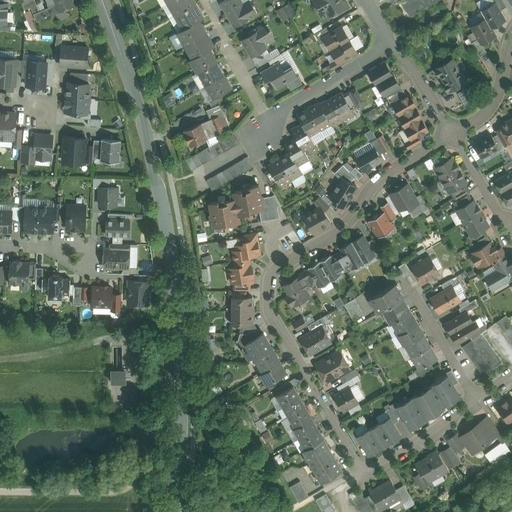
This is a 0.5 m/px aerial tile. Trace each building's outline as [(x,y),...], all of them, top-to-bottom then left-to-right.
[(34,0),(29,0),(22,3),(25,10),(31,7),(36,5),(34,0)] [(72,0),(54,0),(56,4),(59,12),(75,5),(72,0)] [(192,0),(173,0),(170,2),(168,3),(176,16),(177,15),(196,4),(192,0)] [(243,5),(240,0),(226,0),(220,3),(234,27),(257,14),(249,1),(243,5)] [(312,0),(318,11),(323,8),(324,9),(327,14),(332,11),(334,13),(338,14),(339,10),(345,7),(340,0),(312,0)] [(406,0),(404,2),(412,16),(438,0),(406,0)] [(494,2),(492,0),(481,0),(476,3),(485,18),(491,29),(505,21),(499,10),(494,2)] [(502,0),(492,0),(494,2),(499,10),(506,6),(502,0)] [(56,4),(39,11),(36,5),(31,7),(37,22),(59,12),(56,4)] [(196,4),(177,15),(185,28),(199,20),(203,18),(196,4)] [(292,4),(279,7),(282,19),(295,16),(292,4)] [(24,11),(32,30),(37,27),(30,9),(24,11)] [(485,18),(471,26),(478,38),(482,44),(495,36),(491,29),(485,18)] [(199,20),(185,28),(179,31),(187,44),(206,33),(199,20)] [(329,33),(322,37),(323,39),(330,51),(350,39),(342,25),(329,33)] [(255,29),(249,33),(250,35),(242,40),(251,57),(262,50),(257,42),(261,40),(262,42),(272,35),(270,31),(270,30),(269,30),(267,26),(256,32),(255,29)] [(326,28),(314,34),(317,40),(318,41),(323,39),(322,37),(329,33),(326,28)] [(206,33),(187,44),(194,57),(209,49),(214,46),(206,33)] [(478,38),(471,42),(479,56),(486,52),(482,44),(478,38)] [(350,39),(330,51),(335,61),(336,62),(341,58),(342,59),(345,60),(348,59),(350,58),(357,53),(350,39)] [(88,48),(61,46),(61,52),(60,65),(87,67),(88,48)] [(209,49),(194,57),(193,57),(201,71),(217,61),(209,49)] [(262,50),(251,57),(257,67),(268,61),(273,58),(270,52),(265,55),(262,50)] [(273,58),(268,61),(272,68),(280,63),(280,64),(284,61),(280,54),(273,58)] [(0,58),(0,84),(15,85),(16,71),(16,59),(0,58)] [(341,58),(336,62),(335,61),(330,64),(333,69),(351,59),(350,58),(348,59),(345,60),(342,59),(341,58)] [(451,59),(437,68),(436,68),(435,69),(436,71),(435,72),(437,74),(438,75),(444,86),(444,87),(445,90),(447,90),(448,92),(449,91),(449,92),(450,91),(465,82),(465,83),(465,82),(452,59),(451,59)] [(46,62),(28,60),(27,78),(27,86),(45,87),(46,62)] [(201,71),(198,72),(206,85),(224,75),(217,62),(217,61),(201,71)] [(272,68),(261,74),(265,81),(273,77),(278,85),(284,82),(284,83),(287,81),(287,80),(295,75),(298,80),(299,79),(291,66),(284,69),(280,64),(280,63),(272,68)] [(385,63),(369,72),(376,85),(377,84),(392,75),(392,74),(385,63)] [(88,74),(71,72),(70,82),(88,84),(88,74)] [(392,75),(377,84),(384,96),(385,95),(400,86),(393,74),(392,74),(392,75)] [(224,75),(206,85),(213,98),(214,98),(220,94),(232,88),(224,75)] [(70,82),(68,82),(68,90),(66,90),(66,97),(89,99),(90,91),(89,91),(89,84),(88,84),(70,82)] [(400,86),(385,95),(388,100),(404,91),(400,85),(400,86)] [(470,86),(457,93),(464,105),(477,98),(470,86)] [(363,102),(355,88),(349,91),(357,105),(363,102)] [(357,105),(349,91),(343,95),(352,110),(358,107),(357,105)] [(404,91),(388,100),(392,107),(393,106),(392,104),(406,96),(404,91)] [(343,95),(342,92),(331,98),(343,120),(354,113),(343,95)] [(220,94),(214,98),(213,98),(208,101),(211,106),(223,99),(220,94)] [(406,96),(392,104),(393,106),(399,116),(417,106),(410,94),(406,96)] [(66,97),(65,112),(74,113),(88,114),(88,113),(89,99),(66,97)] [(343,120),(331,98),(320,104),(320,105),(331,124),(332,126),(343,120)] [(331,124),(320,105),(320,104),(319,103),(308,109),(320,130),(331,124)] [(219,105),(206,111),(209,116),(222,111),(219,105)] [(417,106),(399,116),(398,116),(405,128),(422,119),(423,119),(416,107),(417,106)] [(320,130),(308,109),(297,115),(302,124),(309,136),(310,136),(320,130)] [(16,113),(0,111),(0,114),(0,115),(0,120),(0,139),(13,140),(14,140),(14,129),(16,113)] [(219,116),(184,130),(190,145),(216,135),(216,134),(229,129),(225,118),(221,120),(219,116)] [(511,118),(501,125),(502,127),(511,142),(511,141),(511,118)] [(422,119),(405,128),(404,129),(410,140),(411,141),(418,137),(429,131),(422,119)] [(309,136),(302,124),(291,130),(296,139),(296,138),(304,151),(315,145),(310,136),(309,136)] [(511,142),(502,127),(496,131),(498,134),(505,146),(511,142)] [(22,130),(14,129),(14,140),(13,140),(12,147),(21,148),(21,146),(22,130)] [(240,142),(234,132),(228,135),(234,146),(240,142)] [(492,137),(491,134),(473,144),(484,163),(485,163),(482,158),(498,148),(499,148),(492,137)] [(505,146),(498,134),(492,137),(499,148),(498,148),(501,153),(507,150),(505,146)] [(52,136),(36,135),(35,146),(35,152),(35,157),(36,157),(50,158),(50,153),(51,153),(52,136)] [(234,146),(228,135),(223,138),(229,149),(234,146)] [(390,148),(382,135),(376,138),(384,152),(390,148)] [(87,139),(64,137),(62,162),(85,163),(85,161),(86,145),(87,139)] [(418,137),(411,141),(410,140),(405,143),(408,149),(421,142),(418,137)] [(229,149),(223,138),(217,142),(223,152),(229,149)] [(304,151),(296,138),(296,139),(285,145),(289,153),(290,152),(298,166),(309,160),(304,151)] [(384,152),(376,138),(370,142),(373,147),(378,155),(384,152)] [(121,140),(101,139),(102,139),(101,158),(101,159),(100,159),(100,160),(120,162),(120,161),(119,161),(120,141),(121,141),(121,140)] [(102,140),(94,140),(93,145),(93,158),(101,158),(102,140)] [(223,152),(217,142),(212,145),(218,155),(223,152)] [(93,145),(86,145),(85,161),(92,161),(93,158),(93,145)] [(218,155),(212,145),(207,148),(213,158),(218,155)] [(35,146),(21,146),(21,148),(20,160),(35,161),(36,157),(35,157),(35,152),(35,146)] [(373,147),(356,157),(364,171),(381,161),(378,155),(373,147)] [(213,158),(207,148),(201,151),(207,162),(213,158)] [(445,150),(431,158),(436,166),(449,159),(448,157),(449,156),(445,150)] [(207,162),(201,151),(196,154),(202,164),(207,162)] [(298,166),(290,152),(289,153),(279,159),(291,180),(302,174),(298,166)] [(202,164),(196,154),(191,157),(197,168),(202,164)] [(197,168),(191,157),(186,160),(192,170),(197,168)] [(243,159),(249,170),(254,167),(248,157),(243,159)] [(436,166),(434,167),(442,180),(458,170),(451,158),(449,159),(436,166)] [(237,162),(243,173),(249,170),(243,159),(237,162)] [(279,159),(272,163),(273,165),(268,167),(277,182),(280,187),(291,180),(279,159)] [(511,160),(503,165),(508,173),(511,170),(511,160)] [(243,173),(237,162),(232,165),(238,176),(243,173)] [(350,172),(343,164),(335,172),(341,178),(342,177),(350,182),(355,177),(350,172)] [(238,176),(232,165),(227,168),(233,179),(238,176)] [(363,174),(355,167),(350,172),(355,177),(362,184),(363,184),(358,179),(363,174)] [(233,179),(227,168),(222,171),(228,182),(233,179)] [(277,182),(270,170),(265,173),(272,185),(277,182)] [(458,170),(442,180),(449,192),(463,184),(465,183),(462,176),(463,176),(461,172),(460,172),(458,170)] [(511,170),(508,173),(494,181),(501,193),(511,186),(511,170)] [(223,185),(228,182),(222,171),(217,174),(223,185)] [(217,174),(211,177),(217,188),(223,185),(217,174)] [(211,177),(206,180),(212,191),(217,188),(211,177)] [(341,178),(329,197),(332,199),(336,201),(335,203),(341,207),(344,208),(350,198),(350,199),(350,198),(352,195),(353,194),(352,194),(357,187),(350,182),(342,177),(341,178)] [(249,183),(242,185),(243,190),(233,191),(234,198),(235,198),(238,216),(250,214),(250,211),(259,209),(263,209),(261,198),(258,184),(251,186),(252,188),(249,189),(249,183)] [(410,191),(406,184),(403,186),(396,185),(394,191),(390,194),(399,210),(408,205),(414,216),(421,212),(416,204),(418,203),(415,197),(411,190),(410,191)] [(463,184),(450,191),(455,200),(467,193),(469,192),(465,185),(465,186),(463,184)] [(511,186),(501,193),(508,205),(511,202),(511,186)] [(118,188),(100,187),(100,205),(116,206),(116,196),(118,196),(118,188)] [(455,200),(453,201),(458,209),(465,205),(463,202),(470,198),(467,193),(455,200)] [(234,198),(226,200),(225,194),(218,196),(219,201),(210,203),(215,232),(228,229),(227,225),(240,222),(238,216),(235,198),(234,198)] [(428,208),(420,194),(415,197),(418,203),(416,204),(421,212),(428,208)] [(327,203),(319,195),(314,201),(318,208),(321,207),(324,212),(330,206),(327,203)] [(277,206),(273,206),(272,196),(261,198),(263,209),(259,209),(261,221),(280,218),(277,206)] [(470,198),(463,202),(465,205),(458,209),(456,210),(464,222),(480,213),(479,211),(481,210),(478,206),(477,207),(473,200),(471,201),(470,199),(471,199),(470,198)] [(341,207),(335,203),(336,201),(332,199),(327,203),(330,206),(336,212),(341,207)] [(400,224),(388,202),(380,206),(383,212),(384,211),(385,212),(384,212),(393,227),(400,224)] [(85,205),(67,205),(67,223),(67,229),(72,229),(73,229),(76,229),(76,230),(78,230),(78,229),(85,229),(85,205)] [(40,208),(34,207),(33,207),(26,206),(25,224),(25,231),(39,232),(40,208)] [(53,207),(47,207),(46,208),(40,208),(39,232),(53,232),(53,219),(54,207),(53,207)] [(318,208),(304,217),(313,233),(330,223),(324,212),(321,207),(318,208)] [(12,211),(0,210),(0,231),(12,232),(12,220),(12,211)] [(383,212),(378,215),(377,213),(373,215),(373,216),(374,217),(368,221),(369,221),(377,236),(377,237),(378,237),(383,234),(384,235),(388,236),(389,232),(388,231),(394,228),(393,227),(384,212),(385,212),(384,211),(383,212)] [(480,213),(464,222),(471,234),(467,236),(469,240),(484,231),(483,228),(488,225),(480,213)] [(130,220),(108,220),(109,220),(108,224),(106,224),(106,235),(130,235),(130,220)] [(484,231),(469,240),(472,245),(487,236),(484,231)] [(255,233),(243,235),(243,237),(238,238),(239,245),(244,245),(244,242),(257,240),(255,233)] [(374,255),(363,236),(352,242),(363,261),(374,255)] [(487,236),(472,245),(475,251),(490,242),(487,236)] [(257,240),(244,242),(244,245),(239,245),(236,246),(237,251),(234,255),(236,261),(242,260),(242,262),(249,261),(248,255),(259,253),(257,240)] [(363,261),(352,242),(341,249),(352,268),(363,261)] [(490,242),(471,253),(473,255),(469,257),(472,263),(476,261),(479,267),(491,260),(496,257),(494,253),(496,252),(490,242)] [(111,250),(105,249),(105,266),(128,267),(129,250),(111,250)] [(496,252),(494,253),(496,257),(498,259),(499,259),(505,255),(502,249),(496,252)] [(346,270),(337,254),(332,257),(341,273),(346,270)] [(330,255),(319,261),(331,281),(342,274),(341,273),(332,257),(330,255)] [(509,261),(505,255),(499,259),(500,261),(502,265),(506,263),(509,261)] [(429,256),(411,266),(422,284),(440,274),(429,256)] [(496,257),(491,260),(494,265),(500,261),(499,259),(498,259),(496,257)] [(22,260),(13,260),(13,261),(10,261),(9,284),(29,284),(29,279),(30,262),(22,261),(22,260)] [(242,260),(236,261),(237,267),(230,268),(232,283),(234,283),(242,281),(242,284),(250,283),(252,282),(251,277),(254,276),(252,267),(250,267),(249,261),(242,262),(242,260)] [(319,261),(308,268),(309,269),(317,283),(319,287),(331,281),(319,261)] [(511,261),(507,265),(506,263),(502,265),(500,261),(494,265),(497,270),(485,277),(492,289),(510,279),(510,280),(511,278),(511,261)] [(410,274),(404,263),(398,266),(404,277),(410,274)] [(317,283),(309,269),(304,272),(312,286),(317,283)] [(312,286),(304,272),(298,275),(299,276),(306,289),(312,286)] [(63,276),(49,276),(49,278),(49,290),(49,297),(50,297),(50,298),(51,299),(59,300),(60,299),(60,298),(62,298),(63,278),(63,276)] [(299,276),(284,285),(290,295),(285,297),(291,307),(295,304),(296,305),(302,302),(304,303),(309,300),(309,298),(305,290),(306,289),(299,276)] [(71,279),(63,278),(62,294),(70,294),(70,284),(71,279)] [(451,278),(441,284),(444,290),(452,286),(455,285),(451,278)] [(139,281),(129,280),(129,288),(127,288),(127,295),(129,295),(128,303),(148,304),(149,281),(139,281)] [(242,281),(234,283),(234,290),(246,290),(250,290),(250,283),(242,284),(242,281)] [(395,284),(370,298),(379,312),(383,310),(403,298),(395,284)] [(444,290),(431,298),(439,313),(461,301),(452,286),(444,290)] [(74,287),(73,294),(73,304),(81,305),(81,287),(74,287)] [(112,288),(93,287),(92,306),(111,306),(112,293),(112,288)] [(121,293),(112,293),(111,306),(110,311),(121,311),(121,293)] [(246,296),(232,296),(232,297),(232,310),(254,310),(254,304),(252,304),(252,296),(246,296)] [(354,298),(344,304),(353,320),(363,314),(354,298)] [(403,298),(383,310),(390,323),(388,324),(388,325),(393,322),(411,312),(403,298)] [(474,299),(459,309),(462,314),(466,311),(467,311),(478,305),(474,299)] [(254,310),(232,310),(232,324),(240,324),(252,324),(252,323),(254,323),(254,310)] [(462,314),(445,323),(451,334),(473,321),(472,321),(467,311),(466,311),(462,314)] [(411,312),(393,322),(399,333),(417,323),(411,312)] [(309,323),(315,321),(312,313),(305,316),(309,323)] [(506,315),(496,322),(499,327),(509,320),(506,315)] [(307,325),(307,326),(311,332),(321,326),(322,327),(326,324),(322,317),(307,325)] [(303,318),(293,323),(297,331),(297,330),(297,331),(307,326),(307,325),(303,318)] [(473,321),(451,334),(456,343),(464,339),(463,338),(469,335),(470,334),(474,331),(480,327),(479,327),(475,320),(472,321),(473,321)] [(511,324),(509,320),(499,327),(503,332),(511,325),(511,324)] [(252,324),(240,324),(240,333),(247,333),(254,329),(257,328),(254,323),(252,323),(252,324)] [(399,333),(398,334),(404,345),(406,344),(423,334),(417,323),(399,333)] [(480,327),(474,331),(470,334),(469,335),(472,340),(481,333),(487,329),(484,324),(479,327),(480,327)] [(511,325),(503,332),(507,337),(511,332),(511,325)] [(311,332),(301,338),(310,354),(331,342),(322,327),(321,326),(311,332)] [(247,333),(240,333),(238,339),(236,341),(240,348),(241,348),(241,349),(243,348),(243,347),(247,344),(246,342),(258,335),(254,329),(247,333)] [(272,347),(263,333),(258,335),(246,342),(247,344),(255,357),(272,347)] [(481,333),(472,340),(475,345),(485,338),(481,333)] [(423,334),(406,344),(412,356),(430,346),(423,334)] [(485,338),(475,345),(479,350),(488,343),(485,338)] [(472,340),(462,347),(466,352),(475,345),(472,340)] [(488,343),(479,350),(482,354),(492,347),(488,343)] [(475,345),(466,352),(469,357),(479,350),(475,345)] [(430,346),(412,356),(419,368),(430,362),(437,358),(430,346)] [(272,347),(255,357),(263,372),(280,362),(272,347)] [(492,347),(482,354),(486,359),(495,352),(492,347)] [(479,350),(469,357),(473,362),(482,354),(479,350)] [(339,351),(316,364),(326,381),(349,368),(339,351)] [(482,354),(473,362),(476,366),(486,359),(482,354)] [(499,357),(489,364),(493,369),(502,362),(499,357)] [(486,359),(476,366),(479,371),(489,364),(486,359)] [(263,372),(260,373),(267,384),(277,378),(287,373),(283,367),(282,368),(280,363),(281,363),(280,362),(263,372)] [(430,362),(419,368),(414,370),(418,376),(433,367),(430,362)] [(489,364),(479,371),(483,376),(493,369),(489,364)] [(123,370),(112,371),(112,382),(125,382),(125,378),(128,378),(128,368),(123,368),(123,370)] [(355,369),(340,377),(344,383),(352,378),(358,375),(355,369)] [(458,382),(451,370),(446,373),(447,375),(453,385),(458,382)] [(453,385),(447,375),(431,384),(432,385),(444,405),(449,402),(450,402),(454,400),(454,399),(459,396),(453,385)] [(277,378),(267,384),(270,390),(280,384),(277,378)] [(344,383),(337,387),(340,392),(350,386),(350,387),(355,384),(352,378),(344,383)] [(287,382),(275,389),(278,394),(290,387),(287,382)] [(278,394),(276,395),(283,406),(300,396),(294,385),(290,387),(278,394)] [(432,385),(412,396),(425,418),(430,415),(432,415),(439,411),(439,410),(445,406),(444,405),(432,385)] [(340,392),(334,395),(343,411),(348,408),(358,402),(350,387),(350,386),(340,392)] [(300,396),(283,406),(289,416),(306,406),(300,396)] [(425,418),(412,396),(397,405),(402,415),(410,428),(415,425),(417,425),(420,424),(420,422),(426,419),(425,418)] [(511,397),(497,408),(501,414),(504,414),(503,417),(506,421),(510,421),(511,419),(511,397)] [(358,402),(348,408),(351,414),(362,408),(358,402)] [(402,415),(397,405),(395,402),(390,405),(391,407),(397,418),(402,415)] [(306,406),(289,416),(295,427),(312,417),(306,406)] [(397,418),(391,407),(385,410),(389,417),(393,423),(399,420),(397,418)] [(470,414),(458,421),(463,430),(475,422),(470,414)] [(461,437),(458,433),(446,441),(451,447),(461,461),(499,432),(487,415),(486,416),(487,418),(461,437)] [(295,427),(293,428),(299,438),(318,427),(312,417),(295,427)] [(393,423),(389,417),(379,423),(390,443),(390,442),(393,440),(394,440),(397,439),(397,437),(400,436),(400,437),(401,436),(393,423)] [(355,427),(358,433),(368,428),(366,422),(355,427)] [(390,443),(379,423),(368,429),(380,449),(379,448),(382,446),(384,446),(386,445),(387,443),(389,442),(390,443)] [(318,427),(299,438),(305,449),(324,438),(318,427)] [(353,428),(348,431),(351,436),(357,433),(353,428)] [(380,449),(368,429),(358,435),(362,442),(369,455),(369,454),(372,452),(373,452),(376,451),(376,450),(379,448),(379,449),(380,449)] [(357,433),(351,436),(356,445),(362,442),(358,435),(357,433)] [(311,466),(333,454),(324,438),(305,449),(302,450),(311,466)] [(492,463),(511,450),(505,440),(486,454),(492,463)] [(451,447),(440,452),(448,465),(459,459),(461,462),(461,461),(451,447)] [(432,454),(416,464),(421,473),(414,476),(421,488),(431,483),(430,480),(447,470),(436,451),(431,453),(432,454)] [(333,454),(311,466),(321,483),(342,470),(333,454)] [(390,480),(370,491),(371,493),(380,508),(380,509),(400,498),(401,498),(396,489),(390,480)] [(300,481),(290,487),(299,502),(309,496),(300,481)] [(403,485),(396,489),(401,498),(400,498),(402,503),(411,498),(403,484),(403,485)] [(359,488),(349,494),(352,499),(363,493),(359,488)] [(363,493),(352,499),(355,505),(366,499),(363,493)] [(380,508),(371,493),(365,497),(372,509),(373,511),(380,508)] [(326,494),(315,499),(318,505),(329,499),(326,494)] [(329,499),(318,505),(321,510),(332,504),(329,499)] [(366,499),(355,505),(359,510),(369,504),(366,499)]
